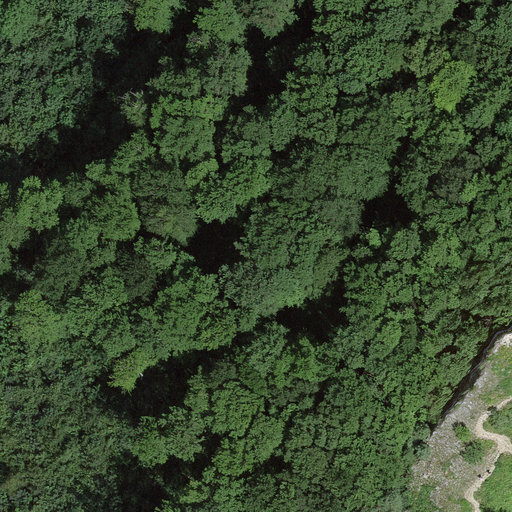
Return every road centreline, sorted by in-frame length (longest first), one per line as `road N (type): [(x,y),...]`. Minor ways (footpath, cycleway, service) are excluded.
road 1 (track): [(0,244),(59,176),(172,0)]
road 2 (track): [(394,220),(511,86)]
